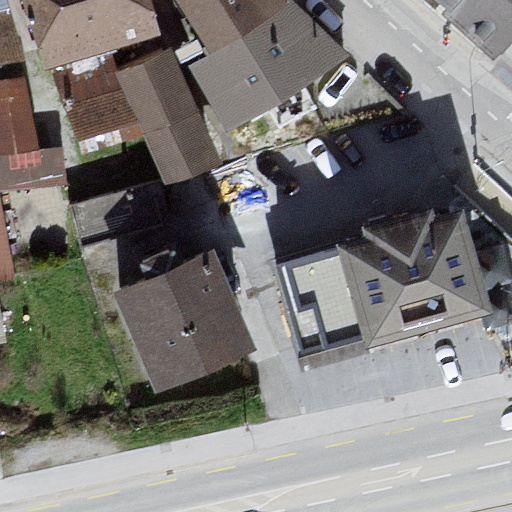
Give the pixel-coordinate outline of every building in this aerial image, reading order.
[(0,0),(0,55),(17,52),(2,0),(0,0)] [(144,0),(23,0),(41,58),(151,25),(144,0)] [(196,62),(228,118),(340,50),(282,0),(183,0),(214,49),(196,62)] [(511,0),(418,0),(475,48),(511,6),(511,0)] [(169,43),(113,69),(161,175),(220,158),(169,43)] [(0,280),(12,278),(0,191),(0,188),(66,180),(62,145),(37,147),(21,76),(0,77),(0,280)] [(360,234),(276,258),(301,349),(361,332),(364,343),(488,309),(459,208),(431,215),(427,200),(356,220),(360,234)] [(209,243),(111,286),(156,386),(253,343),(209,243)]
